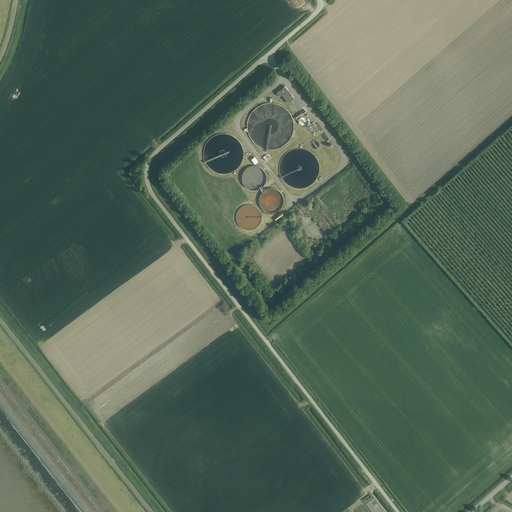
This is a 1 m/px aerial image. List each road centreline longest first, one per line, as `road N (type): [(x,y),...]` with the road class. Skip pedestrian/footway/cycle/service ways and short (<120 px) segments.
road 1 (unclassified): [(397,511),(152,195),(146,176),(160,148),(316,12),(319,0)]
road 2 (unclassified): [(150,511),(0,319)]
